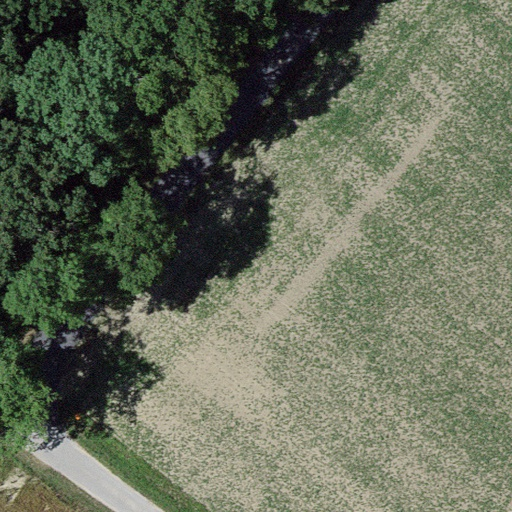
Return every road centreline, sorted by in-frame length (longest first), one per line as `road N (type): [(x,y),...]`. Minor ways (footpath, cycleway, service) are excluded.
road 1 (track): [(0,375),(325,0)]
road 2 (track): [(136,511),(0,414)]
